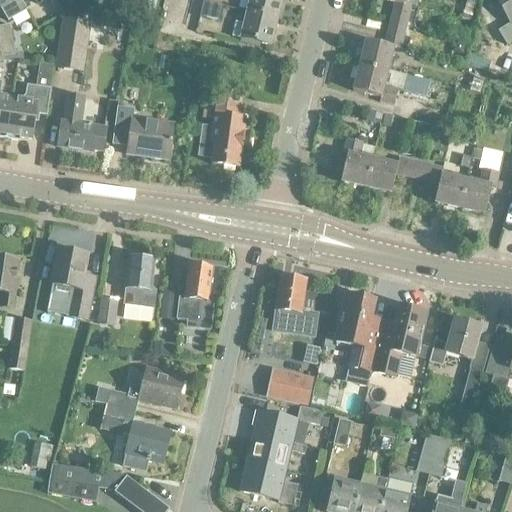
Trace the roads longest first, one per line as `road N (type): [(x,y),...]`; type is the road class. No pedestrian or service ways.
road 1 (residential): [(192,511),(265,228)]
road 2 (tertiary): [(265,228),(0,182)]
road 3 (tertiary): [(511,279),(265,228)]
road 4 (residential): [(265,228),(325,0)]
